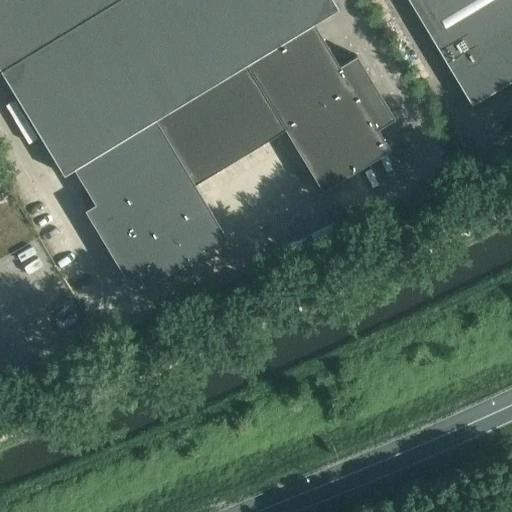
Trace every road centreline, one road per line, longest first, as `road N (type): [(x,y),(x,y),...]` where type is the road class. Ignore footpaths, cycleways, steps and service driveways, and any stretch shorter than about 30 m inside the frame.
road 1 (unknown): [(0,95),(81,248),(102,270),(156,282),(394,164),(409,125),(403,97),(349,0)]
road 2 (motorway): [(511,412),(275,511)]
